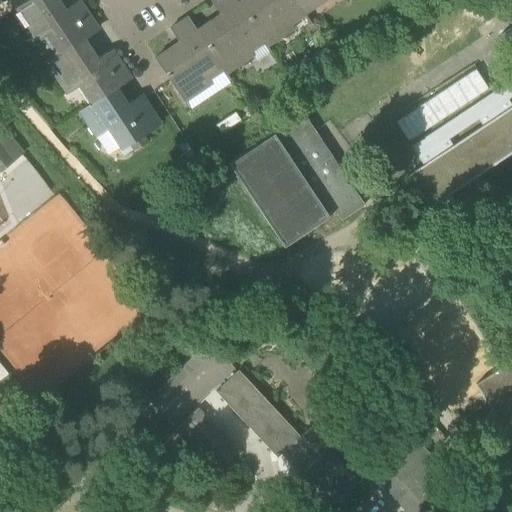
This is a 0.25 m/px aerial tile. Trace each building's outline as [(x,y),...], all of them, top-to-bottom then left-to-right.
[(47,33),(60,52),(90,33),(96,29),(79,2),(63,12),(54,0),(30,0),(13,12),(33,42),(43,36),(47,33)] [(212,0),(211,1),(220,15),(237,3),(235,0),(212,0)] [(300,9),(299,8),(294,0),(241,0),(237,3),(259,36),(266,46),(293,28),(291,25),(287,18),(300,9)] [(325,0),(310,0),(299,8),(300,9),(304,15),(326,1),(325,0)] [(245,46),(259,36),(237,3),(220,15),(223,20),(215,25),(212,20),(196,31),(218,64),(223,71),(225,73),(252,56),(245,46)] [(300,9),(287,18),(291,25),(305,16),(304,15),(300,9)] [(220,15),(212,20),(215,25),(223,20),(220,15)] [(169,29),(178,42),(196,31),(187,17),(169,29)] [(204,73),(218,64),(196,31),(178,42),(182,47),(173,53),(170,48),(154,58),(184,102),(211,83),(209,80),(204,73)] [(43,36),(56,55),(60,52),(47,33),(43,36)] [(105,56),(90,33),(60,52),(56,55),(46,62),(66,92),(80,83),(93,103),(114,89),(129,79),(112,52),(105,56)] [(259,36),(245,46),(252,56),(256,62),(270,52),(266,46),(259,36)] [(178,42),(170,48),(173,53),(182,47),(178,42)] [(204,73),(209,80),(223,71),(218,64),(204,73)] [(475,69),(394,122),(408,142),(488,89),(475,69)] [(511,79),(491,93),(411,147),(417,155),(446,136),(448,139),(478,119),(476,116),(505,97),(507,100),(511,96),(511,79)] [(79,112),(95,135),(109,126),(105,120),(125,106),(114,89),(93,103),(79,112)] [(109,125),(123,146),(129,142),(134,149),(145,142),(140,135),(159,123),(141,96),(125,106),(105,120),(109,126),(109,125)] [(408,176),(429,207),(511,152),(511,106),(511,107),(507,100),(505,97),(476,116),(478,119),(483,126),(452,146),(448,139),(446,136),(417,155),(424,165),(408,176)] [(228,163),(284,247),(336,212),(341,220),(364,205),(298,105),(275,121),(280,128),(228,163)] [(235,112),(214,125),(220,134),(241,121),(235,112)] [(109,126),(95,135),(107,154),(118,147),(119,149),(123,146),(109,125),(109,126)] [(0,170),(21,154),(0,127),(0,170)] [(57,199),(0,244),(0,354),(33,396),(142,305),(57,199)] [(448,402),(475,385),(492,374),(446,305),(402,333),(448,402)] [(171,425),(233,367),(209,342),(147,399),(171,425)] [(511,360),(492,374),(475,385),(511,441),(511,360)] [(214,391),(276,457),(295,440),(299,436),(237,370),(214,391)] [(215,472),(216,472),(238,451),(197,408),(175,428),(175,429),(215,472)] [(372,453),(399,482),(429,454),(402,425),(372,452),(372,453)] [(295,440),(305,451),(317,440),(307,429),(299,436),(295,440)] [(314,491),(330,508),(357,484),(317,440),(305,451),(314,460),(302,471),(317,488),(314,491)] [(361,463),(406,511),(416,511),(422,507),(399,482),(372,453),(372,452),(361,463)] [(471,511),(478,506),(429,454),(399,482),(422,507),(416,511),(471,511)]
